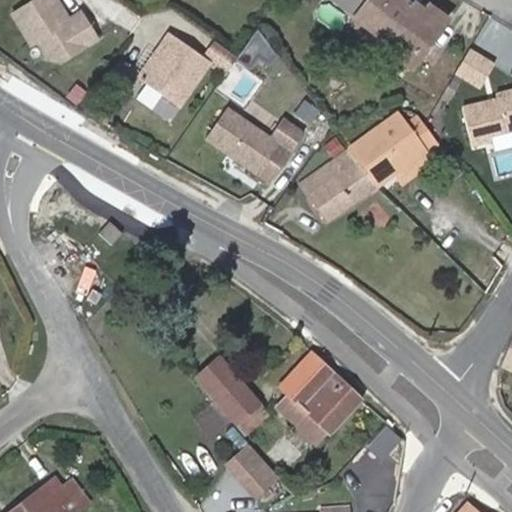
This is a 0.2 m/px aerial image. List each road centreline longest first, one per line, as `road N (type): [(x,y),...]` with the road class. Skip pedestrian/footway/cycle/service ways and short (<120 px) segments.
road 1 (tertiary): [(455,399),(360,315),(240,242)]
road 2 (residential): [(34,127),(8,171),(11,219),(85,364)]
road 3 (tertiary): [(34,127),(240,242)]
road 4 (residential): [(85,364),(169,511)]
road 5 (residential): [(455,399),(415,511)]
